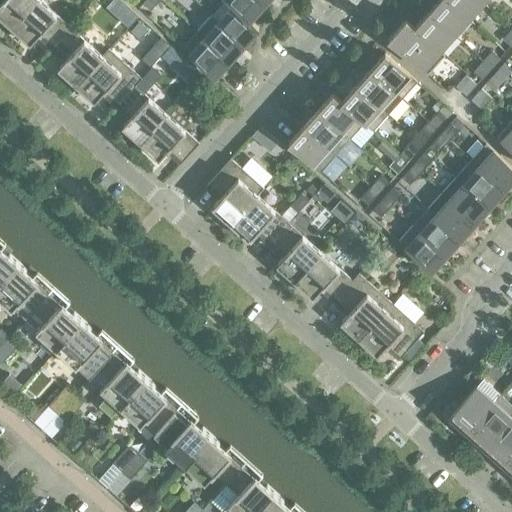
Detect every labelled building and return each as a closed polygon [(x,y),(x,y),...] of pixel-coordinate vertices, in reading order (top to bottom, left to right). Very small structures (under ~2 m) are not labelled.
[(1,0),(0,1),(0,16),(11,26),(34,0),(1,0)] [(34,0),(11,26),(30,43),(39,32),(52,44),(50,46),(51,47),(70,25),(42,0),(34,0)] [(151,9),(158,0),(143,0),(143,2),(151,9)] [(264,1),(262,0),(227,0),(232,4),(233,3),(249,17),(250,17),(264,1)] [(468,16),(449,0),(437,0),(429,10),(454,32),(468,16)] [(482,0),(481,0),(449,0),(468,16),(482,0)] [(232,4),(219,19),(244,41),(258,25),(250,17),(249,17),(233,3),(232,4)] [(454,32),(429,10),(414,25),(440,48),(454,32)] [(244,41),(219,19),(212,12),(197,29),(229,57),(244,41)] [(440,48),(414,25),(406,18),(388,37),(427,73),(445,53),(440,48)] [(70,25),(51,47),(52,48),(54,45),(66,57),(57,67),(75,84),(109,47),(108,46),(102,54),(70,25)] [(229,57),(197,29),(182,46),(214,74),(229,57)] [(109,47),(75,84),(94,101),(104,90),(116,101),(114,104),(115,105),(141,76),(109,47)] [(417,80),(385,51),(370,68),(402,96),(417,80)] [(498,58),(490,51),(483,58),(491,65),(498,58)] [(483,74),(491,65),(483,58),(475,67),(483,74)] [(510,69),(502,62),(495,69),(503,76),(510,69)] [(141,76),(115,105),(116,105),(118,103),(131,114),(121,125),(140,142),(169,109),(169,108),(166,111),(146,93),(161,76),(150,66),(141,76)] [(402,96),(370,68),(356,84),(388,113),(402,96)] [(503,76),(495,69),(487,79),(495,86),(503,76)] [(465,94),(476,82),(465,72),(455,84),(465,94)] [(388,113),(356,84),(342,99),(333,91),(333,92),(374,129),(388,113)] [(491,96),(480,86),(470,98),(481,107),(491,96)] [(374,129),(333,92),(318,108),(350,137),(364,122),(373,130),(374,129)] [(350,137),(318,108),(304,124),(336,153),(350,137)] [(437,127),(447,115),(439,108),(428,120),(437,127)] [(169,109),(140,142),(158,158),(168,148),(180,159),(178,161),(180,162),(199,140),(167,112),(170,109),(169,109)] [(511,117),(497,135),(511,148),(511,117)] [(449,139),(460,127),(452,119),(441,131),(449,139)] [(426,139),(437,127),(428,120),(418,132),(426,139)] [(271,147),(279,138),(262,124),(254,133),(271,147)] [(336,153),(304,124),(289,141),(321,170),(336,153)] [(438,151),(449,139),(441,131),(430,143),(438,151)] [(408,159),(418,148),(410,140),(400,152),(408,159)] [(511,176),(511,164),(486,141),(471,158),(503,187),(511,176)] [(252,152),(243,162),(264,181),(273,171),(252,152)] [(397,172),(408,159),(400,152),(389,164),(397,172)] [(420,171),(431,159),(423,152),(412,164),(420,171)] [(231,156),(207,183),(220,195),(211,206),(234,226),(261,196),(257,192),(263,185),(231,156)] [(503,187),(471,158),(456,174),(489,203),(503,187)] [(410,183),(420,171),(412,164),(401,175),(410,183)] [(379,192),(390,180),(381,173),(371,184),(379,192)] [(489,203),(456,174),(442,190),(474,219),(489,203)] [(368,204),(379,192),(371,184),(360,196),(368,204)] [(391,203),(402,191),(394,184),(383,196),(391,203)] [(474,219),(442,190),(428,206),(460,235),(474,219)] [(293,225),(261,196),(234,226),(248,239),(257,228),(275,244),(293,225)] [(347,218),(355,207),(340,196),(332,206),(347,218)] [(381,215),(391,203),(383,196),(373,208),(381,215)] [(460,235),(428,206),(413,223),(445,251),(460,235)] [(445,251),(413,223),(398,239),(430,268),(445,251)] [(298,284),(325,254),(293,225),(275,244),(285,253),(275,263),(298,284)] [(0,281),(18,261),(9,254),(8,255),(0,248),(0,281)] [(340,302),(364,275),(359,271),(352,278),(325,254),(298,284),(312,296),(322,286),(340,302)] [(26,269),(18,261),(0,281),(0,299),(3,303),(6,300),(25,318),(49,292),(25,270),(26,269)] [(362,341),(396,304),(364,275),(340,302),(349,310),(340,321),(362,341)] [(415,317),(424,308),(404,289),(395,298),(415,317)] [(55,349),(82,319),(74,311),(72,313),(49,292),(25,318),(44,335),(42,337),(55,349)] [(423,329),(396,304),(362,341),(376,354),(386,343),(400,356),(423,329)] [(82,319),(55,349),(68,360),(70,358),(90,375),(112,349),(89,328),(91,326),(82,319)] [(0,345),(9,335),(1,327),(0,327),(0,345)] [(18,343),(9,335),(0,345),(0,360),(1,362),(18,343)] [(96,392),(104,400),(99,405),(112,416),(120,407),(146,377),(138,370),(137,372),(112,349),(90,375),(101,386),(96,392)] [(0,377),(14,390),(22,380),(8,368),(0,377)] [(146,377),(120,407),(132,418),(134,415),(154,433),(176,407),(152,386),(154,384),(146,377)] [(460,426),(467,432),(501,393),(483,377),(460,402),(456,400),(451,400),(447,402),(445,405),(443,409),(444,413),(447,417),(459,428),(460,426)] [(57,412),(74,393),(65,385),(48,404),(57,412)] [(83,401),(74,393),(57,412),(66,420),(83,401)] [(511,403),(501,393),(467,432),(473,438),(471,439),(483,450),(511,417),(511,403)] [(201,429),(176,407),(154,433),(162,425),(173,435),(166,443),(173,450),(171,453),(184,464),(210,434),(202,428),(201,429)] [(511,417),(483,450),(495,460),(496,458),(502,464),(511,453),(511,417)] [(210,434),(184,464),(196,475),(199,473),(206,480),(214,471),(226,482),(241,465),(217,443),(218,442),(210,434)] [(74,450),(82,441),(76,436),(68,445),(74,450)] [(121,469),(138,451),(129,443),(112,461),(121,469)] [(147,458),(138,451),(121,469),(130,477),(147,458)] [(511,453),(502,464),(509,470),(507,471),(511,475),(511,453)] [(210,500),(222,511),(230,501),(238,508),(236,511),(237,511),(257,511),(274,492),(267,485),(265,487),(241,465),(226,482),(210,500)] [(274,492),(257,511),(293,511),(281,501),(282,499),(274,492)] [(199,511),(203,508),(194,500),(183,511),(199,511)]
